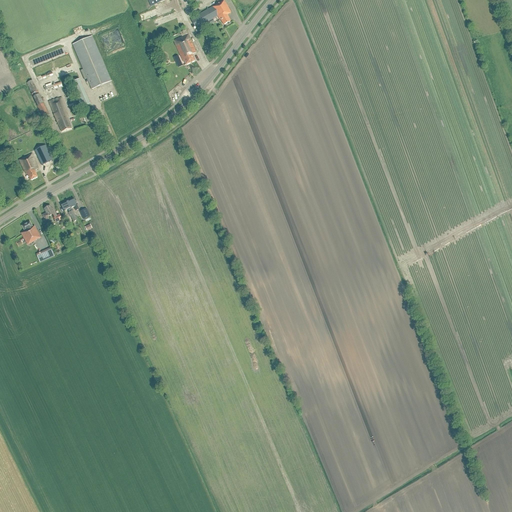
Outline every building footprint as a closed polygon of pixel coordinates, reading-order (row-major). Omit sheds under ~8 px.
[(191,0),(185,0),(190,12),(195,10),(191,0)] [(231,13),(224,1),(191,20),(196,29),(200,35),(204,32),(200,27),(210,21),(212,24),(214,22),(212,20),(218,16),(224,25),(231,21),(227,16),(231,13)] [(186,65),(195,61),(192,54),(197,52),(188,33),(173,40),(183,62),(184,61),(186,65)] [(73,45),(92,90),(111,81),(92,37),(73,45)] [(56,60),(37,64),(40,75),(60,70),(60,69),(63,69),(65,73),(78,70),(76,61),(78,61),(77,57),(71,59),(72,60),(65,62),(62,49),(54,51),(56,60)] [(70,83),(81,108),(90,105),(79,80),(70,83)] [(39,95),(32,81),(26,84),(32,95),(31,95),(42,118),(49,114),(44,104),(43,104),(39,95)] [(62,132),(71,129),(66,115),(67,114),(61,98),(51,102),(62,132)] [(86,121),(98,116),(96,110),(83,115),(86,121)] [(42,166),(53,161),(46,146),(35,151),(42,166)] [(30,181),(38,177),(35,171),(39,169),(32,155),(20,160),(26,175),(27,174),(30,181)] [(79,209),(74,199),(68,202),(71,208),(74,207),(75,211),(79,209)] [(68,202),(61,205),(64,211),(68,210),(69,213),(68,213),(69,216),(70,216),(73,222),(77,221),(72,211),(72,212),(70,209),(71,208),(68,202)] [(45,210),(47,213),(42,216),(45,221),(49,219),(48,217),(49,217),(52,215),(56,223),(62,220),(60,215),(57,216),(55,213),(54,213),(51,206),(45,210)] [(83,220),(87,218),(89,217),(86,209),(80,212),(83,220)] [(33,227),(30,222),(21,226),(24,232),(21,233),(28,246),(41,238),(35,226),(33,227)] [(57,244),(41,244),(41,248),(45,248),(45,257),(55,256),(55,251),(57,251),(57,244)]
